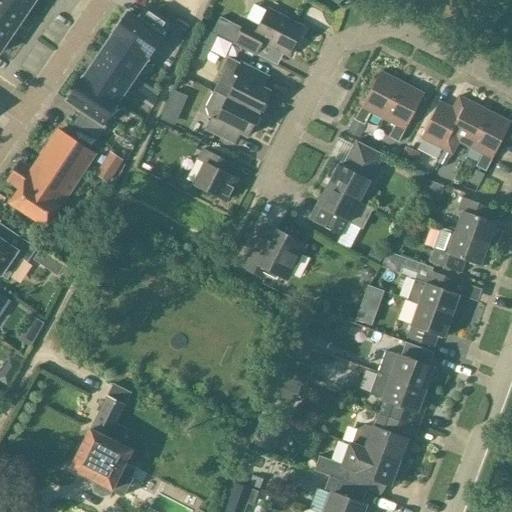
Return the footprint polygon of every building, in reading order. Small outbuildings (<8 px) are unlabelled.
[(0,0),(0,2),(24,18),(36,0),(0,0)] [(0,28),(12,36),(24,18),(0,2),(0,28)] [(268,11),(260,26),(246,19),(232,44),(256,56),(262,44),(288,57),(303,29),(268,11)] [(160,17),(151,30),(127,14),(112,37),(147,61),(162,40),(172,47),(182,32),(160,17)] [(0,53),(12,36),(0,28),(0,53)] [(193,55),(206,60),(217,34),(205,28),(193,55)] [(113,38),(98,59),(131,82),(146,61),(147,61),(112,37),(111,37),(113,38)] [(222,75),(213,92),(259,115),(270,94),(264,91),(270,78),(228,57),(220,71),(222,75)] [(83,80),(82,80),(118,104),(117,103),(131,82),(98,59),(83,80)] [(371,114),(383,121),(402,84),(380,73),(355,121),(365,126),(371,114)] [(102,126),(118,104),(82,80),(67,102),(86,116),(78,128),(97,142),(106,129),(102,126)] [(134,94),(156,104),(162,92),(139,82),(134,94)] [(424,96),(402,84),(383,121),(395,127),(389,138),(399,143),(424,96)] [(175,89),(162,118),(175,124),(188,95),(175,89)] [(235,145),(240,134),(248,138),(259,115),(213,92),(205,107),(210,119),(205,130),(235,145)] [(420,139),(443,151),(468,102),(459,97),(452,110),(440,103),(420,139)] [(447,164),(452,156),(453,156),(459,144),(471,150),(489,113),(468,102),(443,151),(438,160),(447,164)] [(511,124),(489,113),(471,150),(482,156),(475,168),(486,173),(511,124)] [(58,132),(34,168),(70,192),(94,156),(58,132)] [(360,202),(369,184),(373,187),(380,173),(376,171),(382,159),(382,156),(355,142),(342,168),(338,166),(328,187),(360,202)] [(237,180),(229,176),(235,165),(202,148),(196,160),(205,164),(194,186),(225,203),(237,180)] [(110,152),(95,175),(108,184),(123,161),(110,152)] [(45,229),(70,192),(34,168),(32,171),(20,163),(7,183),(18,190),(9,205),(45,229)] [(348,223),(349,223),(362,230),(373,209),(360,202),(328,187),(317,207),(322,209),(314,224),(341,238),(348,223)] [(462,213),(454,235),(487,248),(495,225),(490,223),(495,211),(462,198),(457,211),(462,213)] [(480,267),(484,258),(487,257),(490,250),(487,248),(454,235),(439,230),(428,262),(461,274),(466,262),(480,267)] [(266,253),(254,247),(242,269),(263,279),(267,272),(287,282),(305,246),(277,232),(266,253)] [(0,275),(7,281),(22,259),(27,263),(36,250),(13,234),(6,246),(0,241),(0,275)] [(65,266),(40,250),(33,261),(57,277),(65,266)] [(385,251),(382,263),(417,274),(421,262),(385,251)] [(418,304),(418,305),(452,317),(459,296),(454,295),(459,281),(431,271),(426,284),(413,280),(406,300),(418,304)] [(0,316),(10,303),(0,295),(0,316)] [(434,349),(438,337),(444,339),(452,317),(418,305),(406,339),(434,349)] [(318,312),(306,307),(293,340),(305,344),(318,312)] [(361,307),(356,321),(371,327),(376,313),(361,307)] [(31,318),(25,328),(35,335),(42,324),(31,318)] [(438,371),(433,369),(429,368),(435,353),(406,342),(400,357),(385,351),(377,373),(425,391),(430,379),(435,380),(438,371)] [(306,347),(302,360),(322,366),(326,354),(306,347)] [(421,402),(425,391),(377,373),(370,394),(383,399),(382,401),(384,402),(380,413),(378,413),(377,414),(408,425),(412,413),(417,414),(418,411),(423,413),(426,404),(421,402)] [(113,383),(90,430),(69,470),(86,478),(85,482),(91,485),(93,493),(102,498),(111,495),(112,493),(123,498),(132,480),(120,474),(132,451),(120,445),(129,429),(116,423),(131,393),(113,383)] [(274,448),(278,415),(259,413),(255,446),(274,448)] [(402,439),(408,425),(377,414),(372,428),(364,425),(357,430),(352,442),(349,441),(348,443),(409,465),(416,446),(410,444),(410,443),(407,442),(407,441),(402,439)] [(370,480),(390,487),(393,489),(394,488),(399,490),(409,465),(348,443),(340,464),(319,456),(314,470),(330,476),(367,490),(370,480)] [(367,490),(330,476),(324,492),(330,495),(324,511),(369,511),(371,508),(361,505),(367,490)] [(244,511),(253,490),(234,482),(223,511),(224,511),(244,511)]
